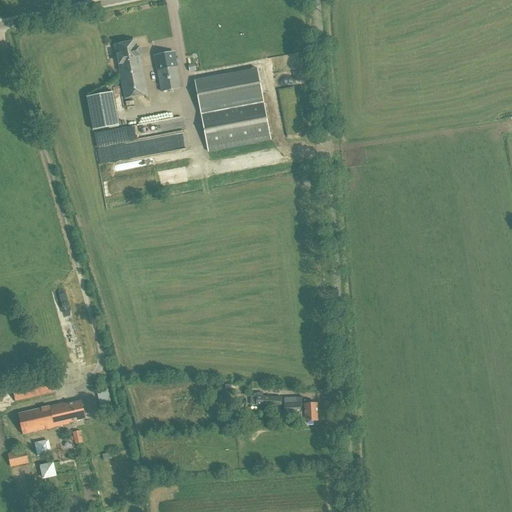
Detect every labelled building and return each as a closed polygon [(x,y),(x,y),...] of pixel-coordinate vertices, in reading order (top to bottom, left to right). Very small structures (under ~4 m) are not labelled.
[(119,45),(121,55),(118,55),(120,63),(118,64),(125,98),(148,94),(141,61),(140,61),(139,56),(140,55),(139,48),(137,48),(136,42),(119,45)] [(174,52),(154,56),(161,92),(181,88),(174,52)] [(271,140),(262,98),(257,68),(195,80),(200,110),(209,152),(271,140)] [(113,93),(87,97),(94,130),(119,125),(113,93)] [(51,378),(12,387),(16,402),(55,393),(51,378)] [(256,405),(281,407),(282,398),(263,397),(263,392),(257,392),(257,396),(252,396),(251,405),(256,405)] [(218,397),(217,405),(233,406),(233,398),(229,397),(229,394),(229,393),(219,393),(219,397),(218,397)] [(284,404),(284,413),(301,413),(301,412),(304,412),(305,425),(312,425),(312,421),(318,421),(317,404),(301,405),(301,403),(297,403),(297,398),(284,398),(284,404)] [(65,403),(18,414),(23,435),(70,424),(69,423),(86,419),(82,401),(65,404),(65,403)] [(73,433),(75,444),(83,443),(80,431),(73,433)] [(10,453),(7,454),(11,468),(29,463),(25,450),(17,452),(16,449),(10,451),(10,453)]
